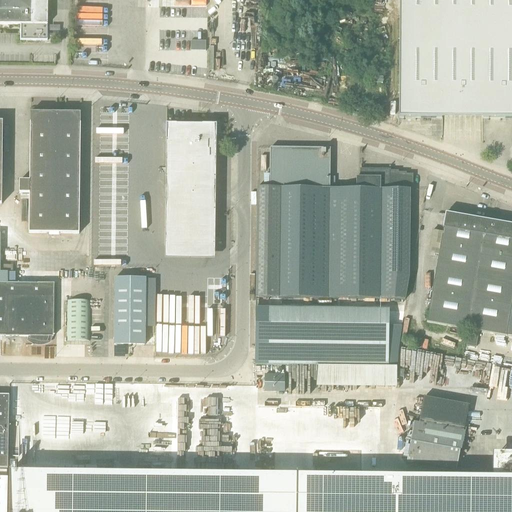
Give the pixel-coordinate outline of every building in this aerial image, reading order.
[(0,0),(0,44),(48,45),(48,0),(0,0)] [(142,0),(142,39),(183,39),(183,0),(142,0)] [(511,0),(399,0),(399,118),(511,119),(511,0)] [(31,113),(30,182),(19,182),(19,194),(30,194),(29,234),(79,234),(80,114),(31,113)] [(166,192),(165,246),(168,246),(168,253),(181,253),(181,246),(215,246),(216,125),(166,125),(166,134),(166,192)] [(330,149),(270,148),(270,188),(257,188),(256,298),(400,300),(409,279),(410,192),(414,192),(413,192),(413,176),(406,176),(406,173),(398,173),(398,171),(390,171),(390,170),(360,169),(360,178),(357,178),(357,182),(360,182),(360,189),(330,189),(330,149)] [(511,225),(446,214),(427,323),(506,337),(511,301),(511,225)] [(146,279),(115,278),(114,345),(145,345),(146,279)] [(0,283),(0,336),(30,337),(29,340),(31,340),(33,341),(37,342),(39,342),(41,343),(43,343),(45,343),(47,343),(49,342),(48,342),(49,337),(54,337),(54,284),(0,283)] [(90,301),(68,301),(67,341),(90,341),(90,301)] [(390,307),(256,306),(255,365),(317,365),(317,385),(397,386),(398,324),(390,324),(390,307)] [(151,338),(170,339),(170,315),(158,315),(158,331),(151,331),(151,338)] [(285,393),(285,375),(265,375),(265,392),(285,393)] [(0,468),(8,469),(9,396),(0,395),(0,468)] [(413,428),(407,462),(457,471),(461,448),(462,448),(465,432),(464,432),(468,406),(424,398),(419,423),(414,422),(414,423),(410,422),(409,428),(413,428)] [(252,424),(252,433),(260,433),(260,425),(252,424)] [(12,473),(11,511),(511,511),(511,457),(496,457),(496,478),(137,474),(12,473)]
